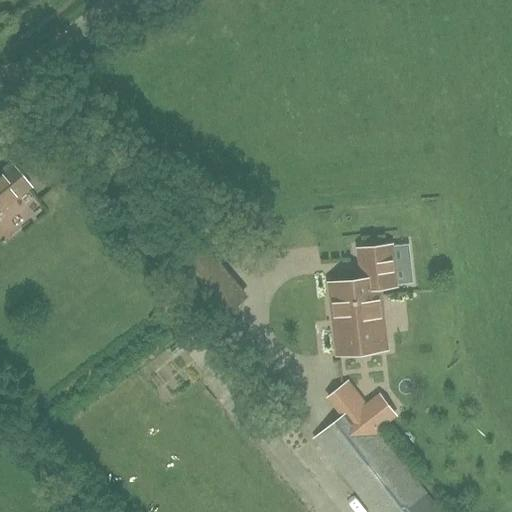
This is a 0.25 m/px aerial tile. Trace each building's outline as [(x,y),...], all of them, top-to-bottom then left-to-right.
[(0,211),(30,187),(10,163),(0,171),(0,211)] [(193,239),(195,237),(194,236),(159,265),(209,328),(240,303),(221,280),(224,277),(193,239)] [(381,296),(380,288),(396,286),(392,246),(358,249),(361,281),(329,284),(331,301),(381,296)] [(336,355),(387,349),(381,296),(331,301),(336,355)] [(440,511),(427,494),(377,429),(362,410),(367,406),(363,401),(314,439),(371,511),(440,511)]
